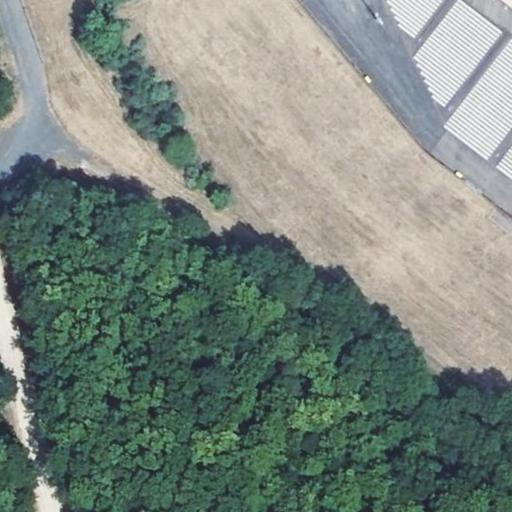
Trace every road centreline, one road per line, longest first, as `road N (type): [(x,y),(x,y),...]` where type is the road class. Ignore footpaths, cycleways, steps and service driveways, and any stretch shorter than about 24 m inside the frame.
road 1 (track): [(41,130),(248,248),(312,273),(511,418)]
road 2 (track): [(41,130),(38,82),(10,0)]
